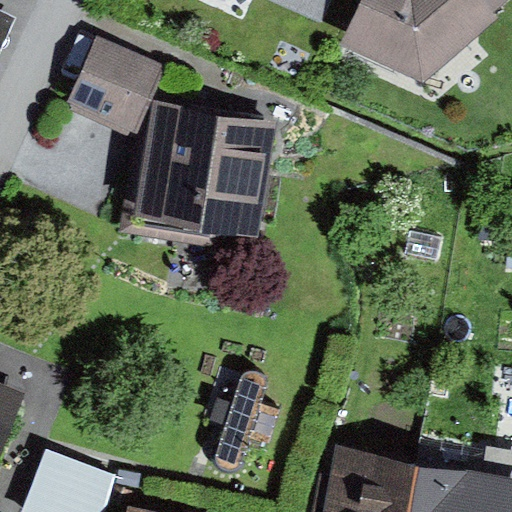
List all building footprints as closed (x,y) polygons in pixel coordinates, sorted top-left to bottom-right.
[(329,0),(280,0),(321,18),(329,0)] [(354,0),(340,31),(425,69),(503,0),(354,0)] [(0,46),(15,15),(0,8),(0,46)] [(98,32),(69,91),(147,130),(135,197),(259,220),(279,111),(194,96),(201,84),(98,32)] [(240,457),(263,373),(241,367),(217,450),(240,457)] [(0,377),(0,455),(26,388),(0,377)] [(402,511),(416,452),(339,435),(322,511),(402,511)] [(483,504),(409,488),(403,511),(511,511),(511,489),(487,484),(483,504)] [(183,511),(128,500),(125,511),(183,511)]
